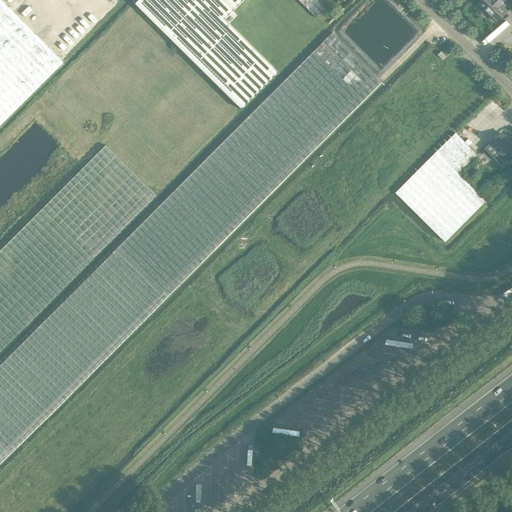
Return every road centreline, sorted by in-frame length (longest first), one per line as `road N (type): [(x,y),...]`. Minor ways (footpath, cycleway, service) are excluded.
road 1 (unclassified): [(151,511),(404,308),(432,298),(477,305),(511,292)]
road 2 (motorway): [(511,391),(357,511)]
road 3 (unclassified): [(511,90),(418,0)]
road 4 (motorway): [(416,511),(511,437)]
